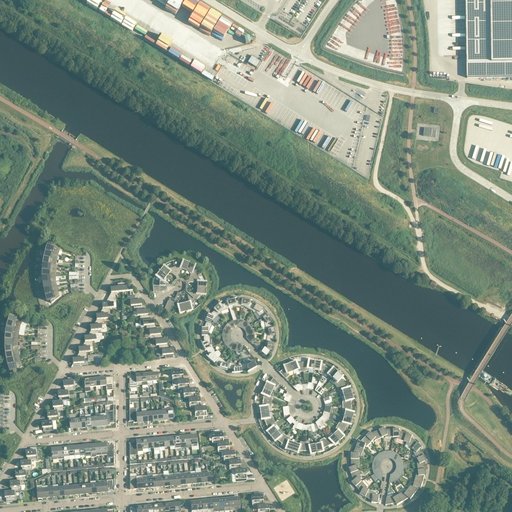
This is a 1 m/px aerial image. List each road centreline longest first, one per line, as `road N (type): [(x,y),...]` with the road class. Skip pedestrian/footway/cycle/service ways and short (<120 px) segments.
road 1 (track): [(511,327),(429,276),(415,203)]
road 2 (unclassified): [(459,100),(365,83),(299,56)]
road 3 (track): [(418,221),(376,182),(392,90)]
road 4 (unclassified): [(459,100),(456,160),(511,199)]
road 5 (residential): [(0,511),(121,499)]
